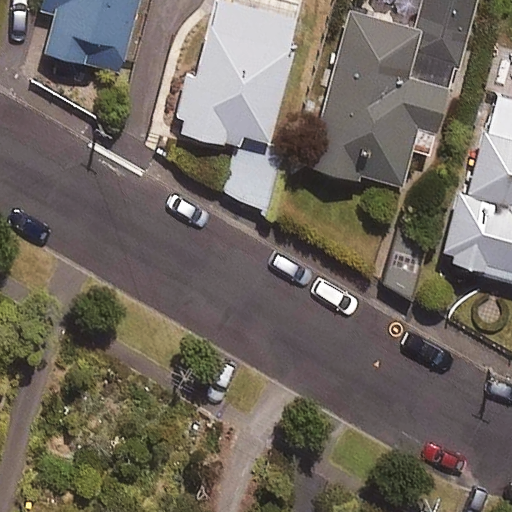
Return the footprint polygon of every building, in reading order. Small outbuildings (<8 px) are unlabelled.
[(140,0),(46,0),(45,7),(59,11),(49,51),(122,70),(140,0)] [(213,0),(193,75),(185,73),(172,119),(177,120),(174,133),(234,149),(237,136),(261,143),(299,4),(284,0),(213,0)] [(347,14),(302,168),(354,183),(357,174),(396,185),(407,150),(424,155),(469,0),(417,0),(408,32),(347,14)] [(464,194),(455,192),(439,252),(447,254),(445,265),(511,282),(511,103),(490,97),(464,194)] [(239,138),(219,193),(264,221),(284,151),(239,138)]
